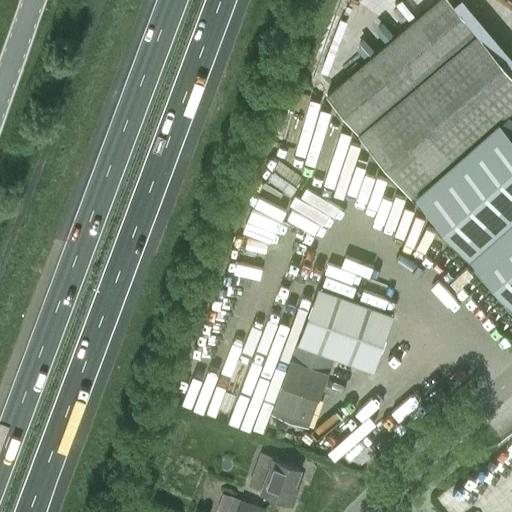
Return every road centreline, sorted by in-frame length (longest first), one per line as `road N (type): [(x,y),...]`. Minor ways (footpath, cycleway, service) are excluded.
road 1 (motorway): [(29,511),(220,0)]
road 2 (motorway): [(170,0),(0,457)]
road 3 (tertiary): [(353,511),(381,466),(511,377)]
